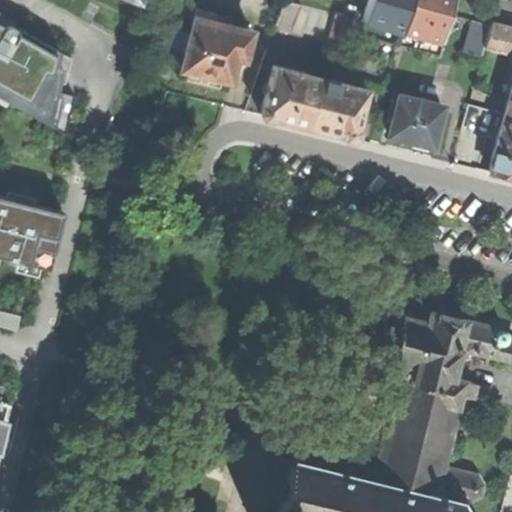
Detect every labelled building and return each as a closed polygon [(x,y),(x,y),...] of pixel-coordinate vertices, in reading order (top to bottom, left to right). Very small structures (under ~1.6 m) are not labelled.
[(288,0),(282,0),(274,26),(291,31),(300,4),(288,0)] [(367,0),(362,19),(402,30),(410,0),(367,0)] [(454,0),(410,0),(402,30),(443,41),(454,0)] [(189,32),(184,52),(180,69),(203,74),(229,81),(235,57),(242,59),(250,30),(212,21),(214,13),(195,8),(189,32)] [(332,26),(358,33),(362,19),(336,12),(332,26)] [(511,54),(511,23),(491,18),(489,25),(483,46),(487,47),(511,54)] [(481,56),(483,46),(489,25),(470,20),(462,51),(481,56)] [(0,84),(43,109),(40,119),(64,133),(73,96),(48,89),(51,80),(64,83),(70,58),(58,51),(58,50),(12,24),(11,25),(8,23),(5,23),(2,24),(0,26),(0,84)] [(354,47),(358,33),(332,26),(328,40),(354,47)] [(169,48),(184,52),(189,32),(174,28),(169,48)] [(274,64),(261,114),(285,120),(306,125),(319,75),(274,64)] [(364,86),(319,75),(306,125),(329,131),(352,137),(364,86)] [(0,96),(40,119),(43,109),(0,84),(0,96)] [(398,92),(388,134),(410,139),(431,145),(442,103),(417,97),(398,92)] [(488,170),(511,176),(511,114),(504,112),(488,170)] [(52,208),(0,194),(0,256),(47,268),(56,234),(46,232),(52,208)] [(61,210),(52,208),(46,232),(56,234),(61,210)] [(0,310),(0,325),(15,329),(19,315),(0,310)] [(511,339),(511,335),(507,335),(505,340),(500,344),(494,343),(490,338),(490,332),(490,331),(491,327),(463,320),(428,312),(425,322),(411,319),(406,312),(398,316),(391,320),(395,328),(387,360),(401,363),(397,378),(411,381),(441,389),(439,400),(458,404),(460,394),(470,396),(473,382),(464,380),(450,377),(453,362),(457,346),(485,353),(507,358),(511,339)] [(439,400),(441,389),(411,381),(397,378),(374,469),(349,463),(350,461),(348,460),(349,457),(345,456),(344,459),(342,458),(341,461),(316,455),(318,449),(293,443),(290,457),(282,455),(280,459),(285,460),(285,462),(288,463),(275,511),(467,511),(461,501),(464,498),(468,499),(478,493),(480,484),(474,475),(467,473),(442,467),(458,404),(439,400)]
